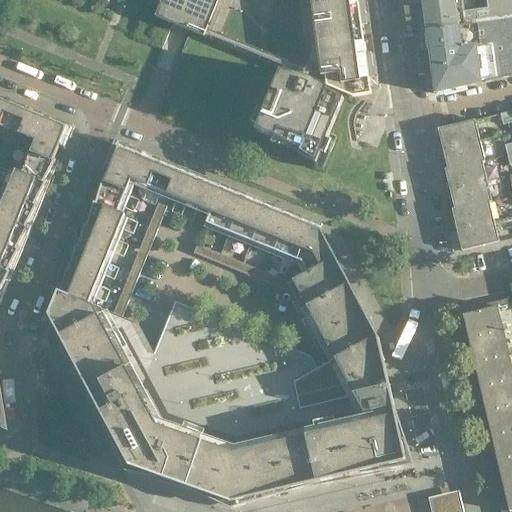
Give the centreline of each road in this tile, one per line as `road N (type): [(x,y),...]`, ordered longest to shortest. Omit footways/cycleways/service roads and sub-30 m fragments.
road 1 (residential): [(108,108),(19,321),(27,438),(0,447)]
road 2 (residential): [(423,298),(409,119)]
road 3 (residential): [(470,460),(451,449),(431,385),(423,298)]
road 4 (residential): [(409,119),(393,0)]
